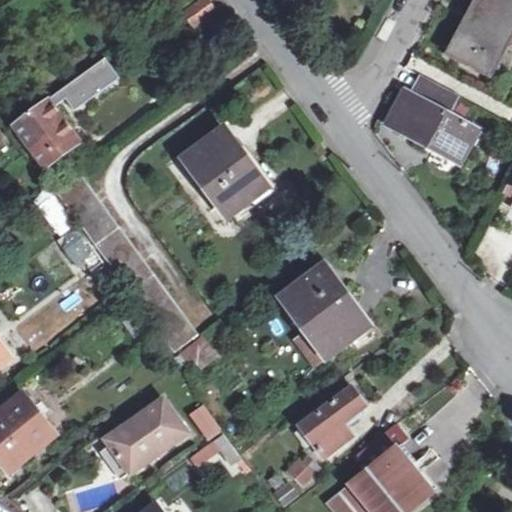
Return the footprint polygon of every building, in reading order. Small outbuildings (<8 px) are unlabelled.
[(218,11),(210,0),(206,0),(189,13),(198,26),(218,11)] [(511,34),(511,0),(477,0),(471,12),(481,17),(466,47),(476,52),(470,64),(492,75),(511,34)] [(450,54),(470,64),(476,52),(466,47),(481,17),(471,12),(450,54)] [(107,55),(16,121),(47,165),(64,152),(59,146),(78,132),(57,105),(68,96),(78,108),(121,75),(107,55)] [(458,93),(423,74),(414,92),(408,90),(394,123),(464,158),(480,126),(450,111),(458,93)] [(190,161),(233,218),(276,185),(233,128),(190,161)] [(175,348),(200,329),(85,178),(61,195),(175,348)] [(81,242),(67,252),(78,266),(91,256),(81,242)] [(288,301),(330,357),(373,325),(331,270),(288,301)] [(136,311),(123,321),(137,338),(149,328),(136,311)] [(0,341),(0,366),(12,358),(0,341)] [(342,422),(348,430),(363,419),(358,411),(365,405),(353,388),(301,426),(313,443),(334,427),(342,422)] [(25,394),(0,414),(0,457),(12,472),(58,435),(25,394)] [(140,425),(112,445),(114,449),(132,473),(133,475),(193,433),(168,398),(137,420),(140,425)] [(340,436),(348,430),(342,422),(334,427),(340,436)] [(225,436),(216,442),(233,465),(242,459),(225,436)] [(132,473),(114,449),(105,455),(123,479),(132,473)] [(355,482),(376,511),(417,511),(435,498),(399,450),(355,482)] [(293,471),(304,480),(320,462),(308,452),(293,471)] [(269,483),(286,506),(298,497),(280,474),(269,483)]
